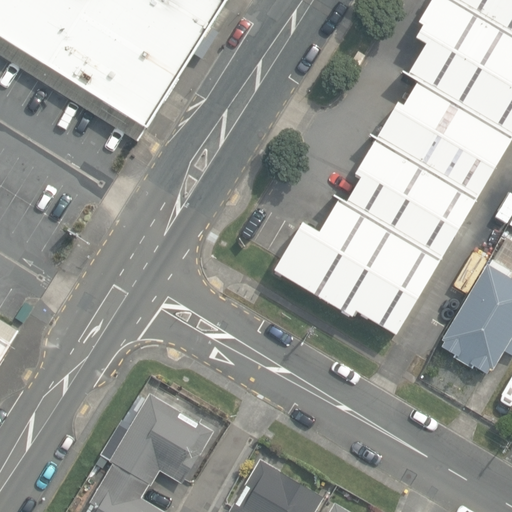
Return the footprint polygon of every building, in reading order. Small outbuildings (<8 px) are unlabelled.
[(227,0),(0,0),(0,37),(147,130),(228,1),(227,0)] [(356,310),(397,334),(511,137),(511,0),(433,0),(420,23),(425,26),(417,38),(427,44),(409,75),(418,81),(404,106),(399,103),(357,174),(362,177),(347,203),(339,198),(319,232),(305,223),(277,270),(353,315),(356,310)] [(511,234),(511,212),(505,208),(493,225),(511,237),(511,234)] [(473,364),(487,373),(490,367),(493,369),(504,350),(511,354),(511,271),(493,260),(490,265),(488,264),(443,339),(446,341),(442,346),(459,356),(458,358),(472,366),(473,364)] [(0,319),(0,338),(9,344),(20,331),(0,319)] [(0,359),(9,344),(0,338),(0,359)] [(85,511),(165,511),(140,497),(149,482),(152,484),(160,469),(183,482),(213,431),(150,394),(111,460),(115,462),(85,511)] [(314,511),(324,497),(261,460),(231,510),(233,511),(314,511)]
